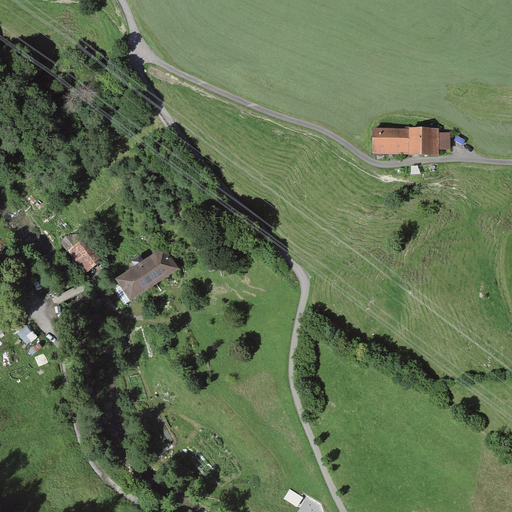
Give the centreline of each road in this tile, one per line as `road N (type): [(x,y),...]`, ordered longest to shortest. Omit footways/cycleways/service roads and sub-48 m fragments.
road 1 (unclassified): [(139,54),(137,73),(179,135),(299,270),(305,288),(291,373),(343,511)]
road 2 (unclassified): [(511,162),(383,165),(139,54)]
road 3 (track): [(155,511),(98,471),(86,450),(57,331),(40,310),(0,299)]
